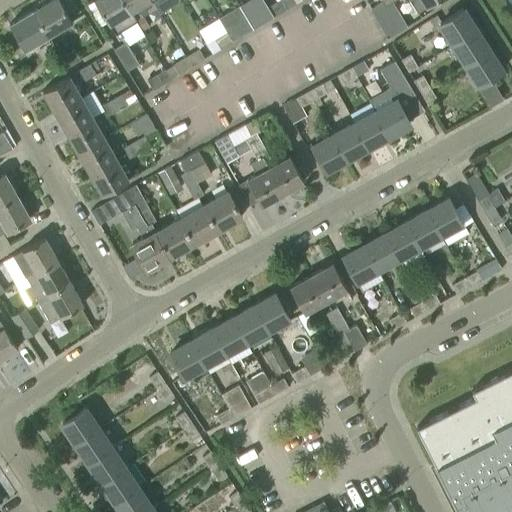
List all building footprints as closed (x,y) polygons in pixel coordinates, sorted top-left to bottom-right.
[(33,10),(47,34),(71,20),(59,0),(51,0),(34,10),(33,9),(33,10)] [(93,0),(103,16),(115,35),(118,40),(124,37),(120,31),(136,22),(130,11),(122,0),(93,0)] [(122,0),(130,11),(147,0),(122,0)] [(273,17),(294,4),(291,0),(275,0),(276,1),(267,6),(273,17)] [(408,0),(416,12),(426,6),(435,0),(408,0)] [(231,40),(252,28),(238,5),(218,17),(226,31),(231,40)] [(273,17),(267,6),(254,14),(260,23),(260,24),(273,17)] [(439,23),(452,43),(475,29),(462,8),(439,23)] [(33,10),(32,10),(33,11),(10,24),(10,23),(9,24),(24,49),(25,49),(24,48),(47,34),(33,10)] [(398,12),(379,24),(387,38),(407,26),(398,12)] [(143,17),(135,21),(141,31),(149,26),(143,17)] [(465,64),(488,49),(475,29),(452,43),(465,64)] [(226,31),(214,39),(219,48),(231,40),(226,31)] [(138,63),(125,41),(113,48),(126,70),(138,63)] [(185,56),(191,66),(203,58),(197,49),(185,56)] [(465,64),(468,68),(478,84),(501,70),(488,49),(465,64)] [(79,59),(75,51),(63,58),(62,58),(67,66),(79,59)] [(401,59),(408,72),(417,66),(410,54),(401,59)] [(185,56),(172,64),(178,74),(191,66),(185,56)] [(54,73),(67,66),(62,58),(50,66),(54,73)] [(355,76),(368,69),(363,60),(350,67),(355,76)] [(89,63),(78,69),(84,80),(95,74),(89,63)] [(355,76),(350,67),(337,74),(342,83),(355,76)] [(164,69),(142,81),(149,92),(170,79),(164,69)] [(375,111),(388,135),(409,123),(396,99),(412,90),(399,69),(387,76),(393,87),(382,94),(387,104),(375,111)] [(427,84),(422,74),(413,80),(418,89),(427,84)] [(81,96),(69,75),(42,90),(54,112),(81,96)] [(308,90),(313,99),(325,92),(320,83),(308,90)] [(418,89),(427,104),(436,99),(427,84),(418,89)] [(120,93),(109,100),(116,110),(126,104),(123,99),(132,94),(129,88),(120,93)] [(301,106),(313,99),(308,90),(281,105),(292,123),(306,115),(301,106)] [(81,96),(54,112),(66,132),(93,117),(81,96)] [(116,110),(109,100),(99,106),(105,116),(116,110)] [(367,146),(388,135),(375,111),(354,122),(367,146)] [(78,153),(104,137),(93,117),(66,132),(78,153)] [(346,158),(367,146),(354,122),(333,134),(346,158)] [(255,132),(244,138),(250,149),(261,143),(255,132)] [(226,134),(213,140),(225,162),(238,155),(232,146),(226,134)] [(324,170),(346,158),(333,134),(311,146),(314,152),(324,170)] [(139,152),(149,146),(144,135),(133,141),(139,152)] [(116,158),(104,137),(78,153),(89,173),(116,158)] [(133,141),(122,147),(128,158),(139,152),(133,141)] [(267,154),(261,143),(250,149),(256,160),(262,157),(267,154)] [(190,154),(178,160),(184,171),(189,168),(190,170),(204,162),(197,150),(190,154)] [(282,193),(303,181),(288,154),(267,166),(282,193)] [(261,204),(282,193),(267,166),(262,157),(256,160),(250,164),(255,172),(245,177),(260,205),(261,204)] [(89,173),(102,194),(128,179),(116,158),(89,173)] [(182,187),(170,165),(157,172),(169,194),(182,187)] [(190,170),(189,168),(184,171),(179,174),(186,186),(196,181),(190,170)] [(0,204),(17,195),(4,173),(0,174),(0,204)] [(484,212),(493,207),(504,201),(496,189),(488,193),(476,173),(466,179),(477,200),(484,212)] [(196,181),(186,186),(193,199),(203,194),(196,182),(196,181)] [(134,203),(139,213),(148,208),(135,185),(111,198),(119,212),(134,203)] [(216,229),(241,215),(227,191),(203,205),(216,229)] [(0,234),(29,218),(17,195),(0,204),(0,219),(1,220),(0,220),(0,234)] [(427,210),(440,234),(461,222),(448,198),(427,210)] [(203,205),(179,218),(193,242),(216,229),(203,205)] [(484,212),(492,225),(501,219),(493,207),(484,212)] [(155,221),(148,208),(147,208),(139,213),(144,221),(146,226),(151,223),(155,221)] [(419,245),(440,234),(427,210),(406,221),(419,245)] [(179,218),(155,231),(169,256),(193,242),(179,218)] [(144,221),(136,225),(139,229),(143,238),(131,245),(144,269),(169,256),(155,231),(151,223),(146,226),(144,221)] [(398,257),(419,245),(406,221),(385,233),(398,257)] [(505,245),(511,240),(511,237),(506,227),(497,233),(505,245)] [(364,245),(377,268),(398,257),(385,233),(364,245)] [(25,277),(26,276),(57,259),(44,237),(23,249),(12,254),(25,277)] [(364,245),(342,257),(355,280),(361,291),(382,279),(376,269),(377,268),(364,245)] [(37,300),(69,281),(57,259),(26,276),(31,285),(24,289),(31,302),(37,300)] [(468,286),(481,280),(498,270),(493,261),(463,278),(468,286)] [(310,274),(324,301),(346,289),(331,262),(330,263),(331,263),(310,274)] [(450,279),(441,263),(431,268),(440,284),(450,279)] [(310,274),(289,286),(303,312),(324,301),(310,274)] [(463,278),(451,284),(456,293),(468,286),(463,278)] [(82,303),(69,281),(37,300),(39,305),(49,322),(82,304),(82,303)] [(253,306),(266,329),(288,317),(275,294),(253,306)] [(426,310),(439,303),(434,294),(421,301),(426,310)] [(421,301),(409,307),(414,317),(426,310),(421,301)] [(253,306),(232,317),(246,341),(266,329),(253,306)] [(331,324),(342,318),(336,307),(325,313),(331,324)] [(18,311),(11,316),(25,337),(38,329),(23,308),(18,311)] [(388,319),(393,328),(405,321),(400,312),(388,319)] [(211,329),(225,352),(246,341),(232,317),(211,329)] [(347,339),(342,331),(348,328),(342,318),(331,324),(337,334),(334,336),(338,344),(347,339)] [(0,359),(17,348),(0,321),(0,359)] [(355,324),(348,328),(342,331),(347,339),(353,350),(366,343),(355,324)] [(211,329),(191,340),(204,364),(225,352),(211,329)] [(182,376),(204,364),(191,340),(169,352),(182,376)] [(288,367),(276,345),(263,352),(275,374),(288,367)] [(291,372),(296,382),(309,375),(304,365),(291,372)] [(275,393),(270,384),(262,370),(245,380),(258,403),(275,393)] [(156,389),(164,383),(156,371),(148,377),(156,389)] [(417,426),(416,426),(436,467),(447,489),(458,511),(486,511),(494,508),(495,511),(502,511),(511,507),(511,499),(511,377),(505,381),(502,374),(483,383),(487,390),(476,396),(472,389),(471,390),(474,397),(458,405),(461,412),(450,418),(446,411),(428,420),(432,427),(420,432),(417,426)] [(275,393),(287,386),(282,378),(270,384),(275,393)] [(163,400),(172,395),(164,383),(156,389),(163,400)] [(228,407),(233,416),(250,407),(238,384),(220,394),(228,407)] [(97,428),(95,424),(84,407),(61,422),(75,442),(97,428)] [(220,423),(233,416),(228,407),(215,414),(220,423)] [(183,429),(191,423),(183,411),(175,417),(183,429)] [(199,435),(191,423),(183,429),(191,440),(199,435)] [(97,428),(75,442),(88,462),(111,447),(97,428)] [(102,482),(124,467),(111,447),(88,462),(102,482)] [(201,456),(209,468),(218,463),(210,451),(201,456)] [(226,474),(218,463),(209,468),(217,480),(226,474)] [(137,487),(124,467),(102,482),(115,502),(137,487)] [(121,511),(143,511),(151,507),(137,487),(115,502),(121,511)] [(228,496),(236,508),(244,502),(236,490),(228,496)] [(376,511),(391,511),(395,510),(389,500),(374,507),(376,511)] [(328,511),(322,501),(312,506),(314,511),(328,511)] [(250,511),(244,502),(236,508),(228,511),(250,511)]
